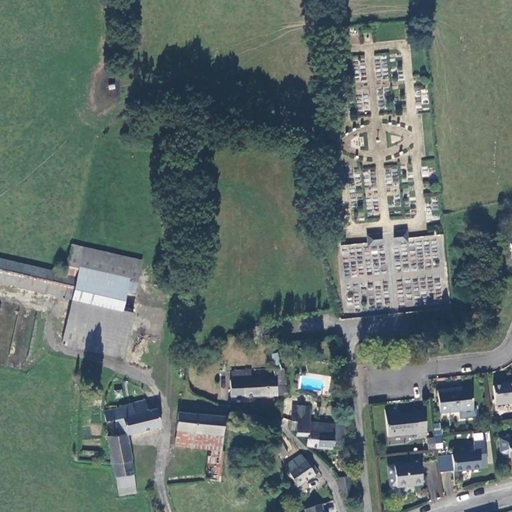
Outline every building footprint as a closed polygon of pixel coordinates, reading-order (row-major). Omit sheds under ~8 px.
[(396,239),(407,238),(406,231),(395,232),(396,239)] [(368,243),(380,241),(379,234),(367,235),(368,243)] [(137,280),(141,261),(73,245),(68,264),(79,267),(77,275),(0,257),(0,282),(72,299),(121,310),(129,278),(137,280)] [(133,313),(121,310),(72,299),(63,343),(123,357),(133,313)] [(268,333),(266,325),(258,326),(259,335),(268,333)] [(286,394),(282,368),(274,369),(279,395),(286,394)] [(277,395),(274,377),(250,378),(250,370),(232,371),(232,379),(230,380),(231,396),(277,395)] [(511,383),(508,384),(508,386),(494,387),(496,404),(511,402),(511,383)] [(474,409),(472,389),(448,391),(448,390),(437,391),(439,413),(474,409)] [(144,400),(122,405),(121,406),(121,407),(104,411),(106,421),(114,419),(118,434),(107,436),(114,477),(116,477),(119,495),(136,492),(133,474),(135,474),(133,460),(132,460),(127,434),(160,426),(156,409),(147,411),(144,400)] [(291,404),(292,412),(309,413),(308,405),(291,404)] [(424,409),(385,414),(388,434),(417,431),(418,436),(427,435),(424,409)] [(292,412),(291,426),(291,429),(296,430),(297,422),(309,423),(309,413),(292,412)] [(177,429),(222,435),(224,416),(179,413),(177,429)] [(307,436),(306,444),(307,446),(309,446),(316,448),(343,450),(344,425),(309,423),(297,422),(296,430),(296,435),(307,436)] [(209,448),(206,479),(219,479),(222,435),(177,429),(175,444),(209,448)] [(511,456),(511,440),(508,441),(507,437),(499,438),(501,452),(503,454),(509,453),(509,457),(511,456)] [(288,454),(280,438),(273,442),(282,458),(288,454)] [(428,451),(436,450),(434,438),(426,439),(428,451)] [(479,468),(478,452),(452,454),(453,471),(479,468)] [(298,485),(319,472),(308,458),(305,459),(301,453),(286,464),(298,485)] [(422,483),(420,462),(393,465),(387,466),(389,486),(422,483)] [(352,495),(350,476),(340,477),(340,487),(341,489),(344,497),(352,495)] [(297,491),(292,478),(285,481),(290,494),(297,491)]
